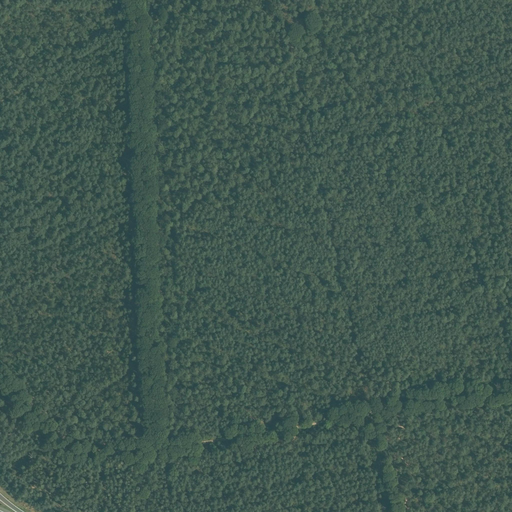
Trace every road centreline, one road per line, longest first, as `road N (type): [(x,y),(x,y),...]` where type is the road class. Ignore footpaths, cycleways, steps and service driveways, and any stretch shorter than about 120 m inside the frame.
road 1 (track): [(132,0),(156,448)]
road 2 (track): [(369,411),(282,0)]
road 3 (track): [(0,102),(198,0)]
road 4 (track): [(156,448),(369,411)]
